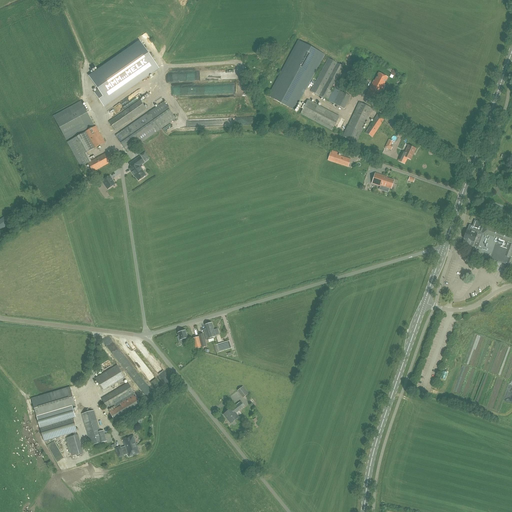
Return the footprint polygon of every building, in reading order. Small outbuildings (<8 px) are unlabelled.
[(98,90),(94,92),(104,107),(159,69),(140,40),(88,76),(98,90)] [(324,54),(297,40),(268,96),(294,110),(324,54)] [(333,91),(341,72),(336,70),(339,62),(333,60),(330,68),(329,67),(321,86),(319,85),(317,88),(315,87),(314,91),(317,92),(316,93),(325,97),(324,98),(331,101),(335,92),(333,91)] [(370,74),(375,66),(369,62),(364,71),(370,74)] [(370,87),(365,96),(381,103),(383,99),(380,97),(385,85),(384,84),(388,77),(378,73),(374,81),(373,81),(370,87)] [(346,109),(352,96),(347,94),(344,100),(340,98),(340,100),(339,99),(338,102),(342,103),(340,107),(346,109)] [(140,99),(125,110),(131,119),(146,108),(140,99)] [(301,113),(332,130),(339,116),(308,100),(301,113)] [(66,139),(94,124),(81,101),(53,116),(66,139)] [(140,118),(152,135),(176,118),(165,102),(140,118)] [(361,132),(372,108),(359,102),(348,126),(349,126),(361,132)] [(125,110),(108,121),(115,130),(131,119),(125,110)] [(382,115),(371,135),(376,138),(387,118),(382,115)] [(140,118),(116,135),(127,152),(152,135),(140,118)] [(343,118),(339,129),(342,131),(347,120),(343,118)] [(105,142),(96,126),(85,132),(94,148),(105,142)] [(415,148),(408,145),(404,155),(402,154),(398,160),(404,163),(407,158),(410,159),(415,148)] [(149,157),(145,151),(141,154),(145,161),(149,158),(148,157),(149,157)] [(88,163),(92,172),(113,161),(108,152),(92,161),(88,163)] [(328,160),(348,167),(350,159),(330,153),(328,160)] [(139,166),(144,162),(140,157),(130,164),(133,169),(131,171),(134,175),(135,175),(139,180),(146,175),(139,166)] [(386,178),(387,177),(375,173),(372,183),(383,187),(384,186),(391,189),(394,180),(386,178)] [(108,189),(115,184),(109,176),(102,181),(108,189)] [(6,218),(0,222),(0,230),(10,224),(6,218)] [(511,232),(475,220),(473,226),(469,224),(467,230),(464,238),(461,248),(468,250),(471,251),(472,248),(477,250),(476,253),(491,258),(491,256),(506,261),(505,264),(511,266),(511,265),(511,232)] [(212,323),(205,325),(206,329),(207,332),(210,331),(210,333),(212,332),(213,337),(216,336),(212,323)] [(204,329),(207,340),(213,338),(213,337),(212,332),(210,333),(210,331),(207,332),(206,329),(204,329)] [(187,338),(185,331),(178,333),(179,337),(178,337),(180,344),(184,343),(183,339),(187,338)] [(199,334),(199,337),(202,348),(202,347),(207,346),(203,333),(199,334)] [(191,338),(194,349),(194,350),(202,348),(199,337),(191,338)] [(111,350),(118,346),(114,340),(107,344),(111,350)] [(229,341),(218,344),(220,351),(232,348),(229,341)] [(75,389),(71,375),(67,376),(71,390),(75,389)] [(104,391),(123,382),(121,377),(119,377),(118,375),(101,384),(104,391)] [(116,422),(142,406),(128,383),(102,399),(116,422)] [(70,387),(31,398),(37,417),(72,406),(73,408),(76,407),(70,387)] [(224,415),(231,423),(239,417),(236,413),(243,408),(239,403),(232,408),(224,415)] [(72,406),(37,417),(40,428),(73,418),(75,418),(73,408),(72,406)] [(94,410),(82,414),(88,435),(100,432),(94,410)] [(40,428),(44,441),(77,431),(73,418),(40,428)] [(100,432),(88,435),(89,441),(90,440),(92,445),(106,441),(103,431),(100,432)] [(72,456),(83,453),(78,434),(67,437),(72,456)] [(127,450),(122,452),(120,447),(116,448),(119,457),(128,454),(129,456),(138,453),(136,447),(137,447),(133,436),(123,439),(127,450)] [(55,453),(62,470),(69,468),(58,442),(50,445),(53,454),(55,453)]
